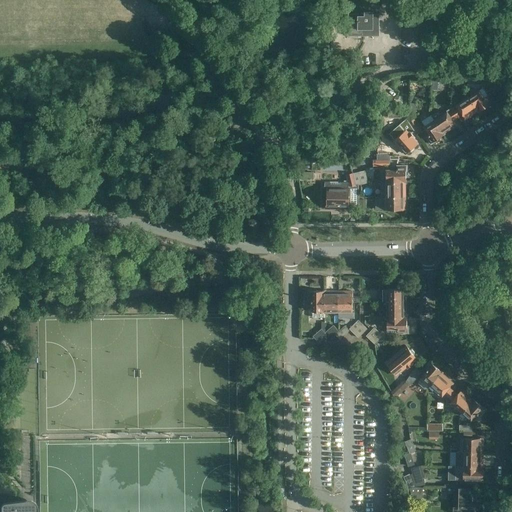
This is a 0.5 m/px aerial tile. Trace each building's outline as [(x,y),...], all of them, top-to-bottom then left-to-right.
[(453,19),(452,0),(437,0),(438,19),(453,19)] [(357,27),(360,36),(379,36),(379,14),(373,14),(373,11),(364,11),(364,14),(348,14),(348,27),(357,27)] [(489,106),(493,103),(488,96),(485,98),(484,98),(479,90),(469,97),(477,110),(479,112),(488,105),(489,106)] [(469,115),(477,110),(469,97),(456,105),(454,106),(452,104),(450,105),(457,117),(462,114),(465,119),(469,116),(469,115)] [(453,120),(457,117),(450,105),(447,107),(449,110),(446,111),(447,112),(440,116),(437,112),(432,116),(434,120),(443,133),(451,127),(452,128),(456,125),(453,120)] [(410,123),(411,126),(416,132),(421,129),(414,119),(409,122),(410,123)] [(444,135),(443,133),(434,120),(424,127),(429,134),(429,135),(426,137),(431,145),(434,143),(435,142),(434,141),(444,135)] [(412,135),(416,132),(411,126),(410,123),(407,125),(409,127),(394,140),(406,154),(409,151),(411,151),(411,152),(414,149),(414,148),(414,147),(417,144),(412,138),(414,137),(412,135)] [(339,161),(340,169),(351,168),(349,159),(339,161)] [(406,171),(407,171),(407,166),(397,166),(397,169),(397,170),(386,170),(387,183),(404,182),(406,182),(406,171)] [(365,171),(359,172),(361,184),(367,183),(365,171)] [(361,184),(359,172),(353,174),(356,186),(359,185),(361,184)] [(356,186),(353,174),(347,175),(348,182),(348,187),(351,187),(356,186)] [(358,203),(359,185),(356,186),(351,187),(348,187),(348,182),(327,182),(327,187),(328,187),(327,201),(326,208),(338,208),(340,207),(340,202),(342,202),(342,203),(358,203)] [(404,189),(404,182),(387,183),(387,197),(404,197),(405,197),(405,189),(404,189)] [(404,203),(404,197),(387,197),(380,197),(380,210),(405,209),(405,203),(404,203)] [(384,302),(387,302),(405,302),(405,295),(406,295),(406,289),(384,289),(384,302)] [(325,313),(325,292),(325,291),(313,291),(313,290),(308,290),(308,301),(312,301),(313,318),(325,318),(325,313)] [(339,313),(338,292),(338,291),(331,291),(331,292),(325,292),(325,313),(339,313)] [(345,292),(338,292),(339,313),(352,313),(352,291),(345,291),(345,292)] [(406,302),(405,302),(387,302),(387,316),(405,316),(405,310),(406,310),(406,302)] [(407,316),(405,316),(387,316),(387,328),(398,328),(398,329),(398,333),(408,332),(408,328),(407,327),(407,316)] [(354,333),(362,325),(358,321),(350,329),(354,333)] [(324,335),(325,333),(325,322),(321,322),(322,329),(313,336),(318,343),(325,337),(324,335)] [(329,341),(336,335),(340,331),(339,331),(334,325),(325,333),(324,335),(325,337),(329,341)] [(362,325),(354,333),(358,338),(367,329),(362,325)] [(345,326),(339,331),(340,331),(336,335),(340,339),(349,331),(345,326)] [(370,340),(378,332),(374,328),(366,336),(370,340)] [(378,332),(370,340),(374,344),(382,336),(378,332)] [(414,355),(414,353),(412,350),(410,350),(407,346),(387,361),(396,373),(406,366),(408,368),(412,365),(410,363),(416,358),(414,355)] [(421,377),(422,378),(419,381),(419,384),(425,389),(427,389),(431,385),(441,374),(442,372),(433,364),(434,364),(430,361),(425,367),(427,369),(427,370),(428,370),(421,377)] [(411,385),(418,375),(413,372),(406,381),(411,385)] [(448,381),(441,374),(431,385),(442,396),(442,397),(446,400),(453,392),(449,388),(453,383),(449,380),(448,381)] [(399,386),(392,393),(395,398),(403,390),(399,386)] [(457,395),(453,392),(446,400),(450,404),(451,403),(462,413),(472,401),(464,394),(465,394),(461,390),(457,395)] [(474,399),(472,401),(462,413),(471,421),(477,414),(478,414),(481,416),(487,409),(483,406),(482,407),(474,399)] [(444,429),(444,422),(430,422),(430,438),(440,438),(440,429),(444,429)] [(462,438),(462,452),(482,452),(482,446),(483,446),(483,438),(477,438),(477,439),(462,438)] [(405,442),(410,453),(416,451),(411,440),(405,442)] [(419,451),(416,451),(410,453),(405,455),(408,466),(414,464),(413,462),(422,459),(419,451)] [(482,452),(462,452),(456,452),(456,466),(481,466),(482,460),(483,452),(482,452)] [(425,475),(421,466),(411,469),(413,474),(410,475),(410,474),(404,477),(409,488),(410,488),(409,487),(414,485),(415,486),(425,485),(425,475)] [(484,475),(484,472),(483,471),(483,466),(481,466),(456,466),(455,481),(471,481),(471,483),(474,483),(474,481),(483,481),(483,477),(484,475)] [(455,487),(454,511),(469,511),(472,511),(472,508),(480,508),(481,495),(473,495),(473,488),(455,487)] [(413,499),(410,488),(409,488),(404,489),(407,501),(413,499)]
